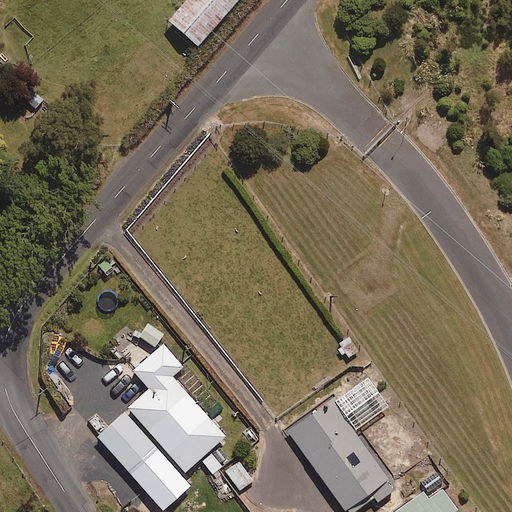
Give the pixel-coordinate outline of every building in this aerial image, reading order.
[(186,0),(168,21),(198,47),(238,0),(186,0)] [(155,347),(164,334),(148,324),(140,337),(155,347)] [(155,391),(101,437),(162,510),(190,486),(182,476),(228,437),(178,377),(185,370),(163,344),(135,368),(155,391)] [(335,398),(288,430),(344,511),(392,479),(335,398)] [(251,479),(238,462),(225,472),(238,489),(251,479)] [(240,511),(247,507),(232,487),(220,495),(232,511),(240,511)] [(423,490),(393,511),(455,511),(459,509),(443,488),(429,498),(423,490)]
